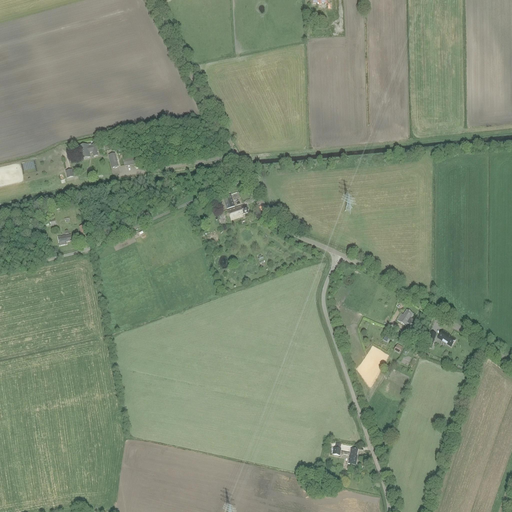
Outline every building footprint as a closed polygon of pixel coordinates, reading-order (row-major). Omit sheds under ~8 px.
[(79,147),(81,159),(90,157),(89,153),(93,152),(94,157),(98,156),(95,145),(88,146),(88,145),(79,147)] [(118,166),(115,154),(108,155),(112,168),(118,166)] [(136,157),(124,160),(126,166),(137,163),(136,157)] [(74,177),(72,170),(66,171),(68,178),(74,177)] [(235,207),(231,195),(223,197),(227,209),(235,207)] [(245,204),(240,206),(239,206),(227,210),(231,220),(243,217),(242,215),(248,213),(245,204)] [(86,241),(84,234),(87,234),(86,226),(79,227),(82,242),(86,241)] [(66,241),(72,240),(71,235),(65,236),(65,235),(59,236),(61,246),(67,244),(66,241)] [(414,315),(407,310),(404,315),(401,314),(397,321),(406,327),(407,326),(409,327),(404,334),(410,337),(414,331),(414,330),(419,323),(414,320),(413,320),(411,319),(414,315)] [(443,330),(437,338),(451,347),(455,340),(449,336),(450,335),(443,330)] [(428,338),(425,347),(431,349),(434,340),(428,338)] [(399,353),(402,347),(397,344),(394,350),(399,353)] [(351,449),(350,453),(341,451),(341,450),(331,448),(330,454),(332,454),(332,455),(340,456),(340,454),(350,456),(348,463),(357,466),(359,456),(357,456),(358,451),(351,449)]
